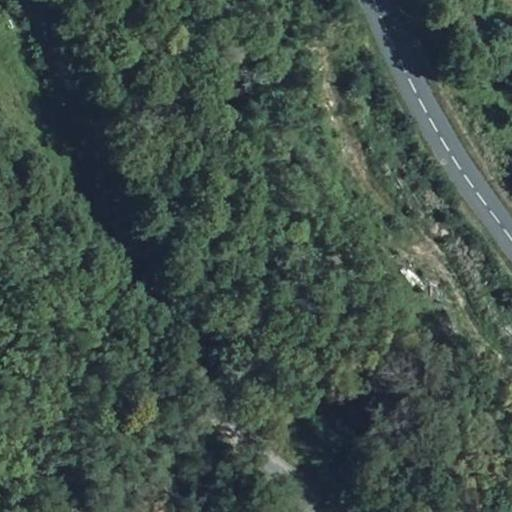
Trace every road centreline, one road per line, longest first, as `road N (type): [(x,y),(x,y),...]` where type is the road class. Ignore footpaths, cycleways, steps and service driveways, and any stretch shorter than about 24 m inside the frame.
road 1 (unclassified): [(331,511),(242,443),(200,394),(119,224),(28,0)]
road 2 (secondary): [(375,0),(438,137),(511,235)]
